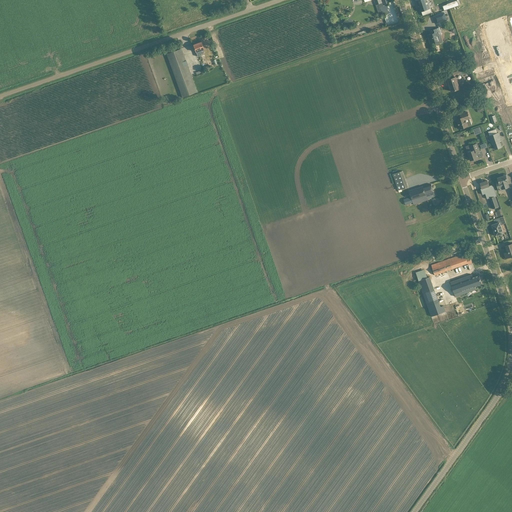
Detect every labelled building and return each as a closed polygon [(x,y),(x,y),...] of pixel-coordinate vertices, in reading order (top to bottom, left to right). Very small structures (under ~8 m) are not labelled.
[(414,0),(417,8),(418,7),(420,12),(422,11),(423,15),(423,16),(432,13),(432,12),(431,12),(427,0),(414,0)] [(458,0),(447,4),(442,6),(444,10),(450,8),(459,5),(458,0)] [(444,12),(433,16),(436,24),(447,20),(444,12)] [(352,24),(347,19),(343,22),(348,28),(352,24)] [(480,26),(468,30),(478,59),(481,58),(489,55),(480,26)] [(439,28),(437,28),(432,30),(433,33),(428,35),(431,43),(439,40),(437,36),(441,34),(439,28)] [(193,45),(195,49),(197,56),(205,54),(203,47),(201,42),(193,45)] [(197,91),(192,76),(182,49),(166,54),(182,97),(197,91)] [(453,75),(462,72),(460,66),(451,70),(453,75)] [(451,91),(456,90),(460,89),(455,77),(444,81),(445,85),(449,84),(451,91)] [(497,77),(486,81),(495,109),(498,108),(507,105),(497,77)] [(472,125),(470,118),(467,112),(464,113),(460,114),(461,118),(457,119),(460,129),(465,127),(472,125)] [(501,141),(500,136),(498,132),(489,135),(490,140),(492,144),(493,144),(495,149),(502,147),(500,142),(501,141)] [(476,152),(479,151),(477,143),(472,145),(471,144),(466,146),(471,160),(478,158),(476,152)] [(393,173),(398,190),(408,187),(403,170),(393,173)] [(498,177),(498,180),(496,180),(498,190),(510,187),(509,183),(508,181),(509,181),(507,174),(498,177)] [(488,192),(491,191),(489,186),(487,180),(480,183),(482,189),(486,187),(488,192)] [(421,202),(422,202),(428,200),(426,195),(434,192),(431,184),(423,187),(423,186),(409,191),(411,197),(404,199),(405,205),(413,202),(414,204),(421,202)] [(495,196),(494,197),(489,198),(493,209),(499,207),(495,196)] [(504,233),(500,222),(495,223),(492,224),(496,236),(504,233)] [(440,258),(443,266),(466,258),(463,250),(440,258)] [(418,281),(427,306),(427,307),(439,302),(430,277),(427,278),(424,269),(416,272),(419,281),(418,281)] [(472,275),(467,276),(450,282),(456,296),(471,291),(476,289),(475,286),(482,283),(479,275),(473,278),(472,275)]
